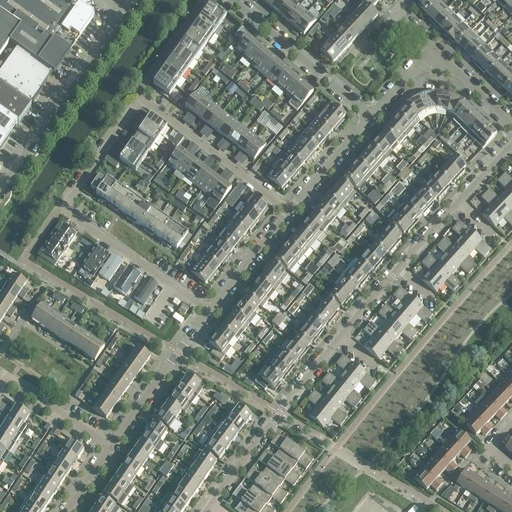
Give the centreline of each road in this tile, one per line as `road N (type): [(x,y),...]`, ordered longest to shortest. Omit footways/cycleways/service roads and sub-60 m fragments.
road 1 (residential): [(206,511),(306,375),(511,149)]
road 2 (residential): [(209,310),(63,209),(141,102)]
road 3 (unclassified): [(0,177),(123,14)]
road 4 (residential): [(289,212),(141,102)]
road 5 (residential): [(369,118),(233,0)]
road 6 (residential): [(107,453),(209,310)]
road 7 (residential): [(209,310),(289,212)]
road 8 (residential): [(0,387),(107,453)]
road 9 (residential): [(289,212),(369,118)]
